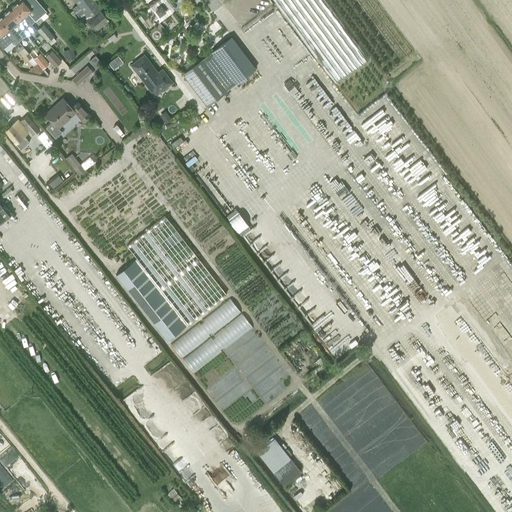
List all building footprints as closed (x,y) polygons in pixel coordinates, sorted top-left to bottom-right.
[(19,0),(14,5),(31,24),(46,12),(35,0),(24,0),(25,0),(24,0),(19,0)] [(93,0),(74,0),(79,6),(74,9),(84,22),(101,9),(93,0)] [(31,24),(14,5),(7,11),(23,30),(24,31),(27,27),(31,24)] [(95,31),(108,20),(100,10),(87,20),(95,31)] [(7,11),(0,17),(0,19),(16,38),(19,41),(23,38),(19,34),(18,33),(23,30),(7,11)] [(0,45),(3,49),(7,45),(12,41),(15,45),(19,41),(16,38),(0,19),(0,45)] [(47,42),(53,36),(43,24),(37,30),(47,42)] [(232,36),(213,51),(237,83),(257,68),(232,36)] [(18,46),(15,48),(23,57),(28,53),(22,46),(20,48),(18,46)] [(72,48),(63,51),(65,60),(75,57),(72,48)] [(55,67),(61,62),(52,51),(46,56),(55,67)] [(42,68),(48,63),(39,53),(33,58),(42,68)] [(95,68),(102,63),(95,55),(89,61),(95,68)] [(145,55),(133,64),(137,70),(137,74),(140,78),(143,79),(156,94),(172,82),(163,70),(158,73),(145,55)] [(32,58),(28,60),(33,66),(37,64),(32,58)] [(203,58),(183,73),(208,106),(228,90),(203,58)] [(87,65),(81,71),(87,77),(93,72),(87,65)] [(38,66),(31,72),(39,74),(43,71),(38,66)] [(63,98),(46,114),(58,128),(75,112),(83,122),(90,116),(78,102),(72,108),(63,98)] [(0,113),(1,115),(9,108),(1,99),(0,100),(0,113)] [(171,120),(165,112),(159,117),(165,125),(171,120)] [(18,120),(5,130),(16,143),(20,149),(29,142),(24,136),(28,133),(24,128),(25,126),(33,135),(39,130),(28,116),(20,122),(18,120)] [(47,148),(53,143),(43,131),(37,136),(47,148)] [(70,163),(79,175),(85,170),(80,164),(76,159),(70,163)] [(57,174),(48,181),(53,188),(62,181),(57,174)] [(0,223),(10,216),(0,202),(0,223)] [(235,209),(226,216),(229,219),(238,212),(235,209)] [(248,225),(238,232),(241,236),(250,229),(248,225)] [(188,324),(161,289),(139,306),(166,341),(188,324)] [(232,298),(171,343),(181,357),(212,335),(211,334),(241,312),(232,298)] [(193,372),(223,351),(221,349),(253,327),(243,314),(182,358),(193,372)] [(301,471),(274,438),(257,451),(284,485),(301,471)]
